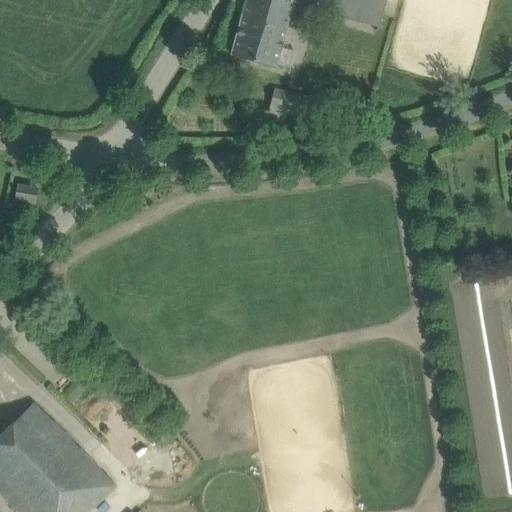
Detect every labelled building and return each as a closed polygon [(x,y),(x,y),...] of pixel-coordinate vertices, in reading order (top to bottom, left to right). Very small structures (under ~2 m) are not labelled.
[(246,0),(232,54),(276,67),(294,3),(379,26),(386,0),(246,0)] [(269,112),(318,125),(324,103),(274,90),(269,112)] [(19,185),(41,186),(42,167),(20,165),(19,185)] [(38,189),(18,185),(15,199),(35,203),(38,189)] [(0,493),(18,511),(90,511),(102,500),(117,486),(34,403),(0,436),(0,493)]
